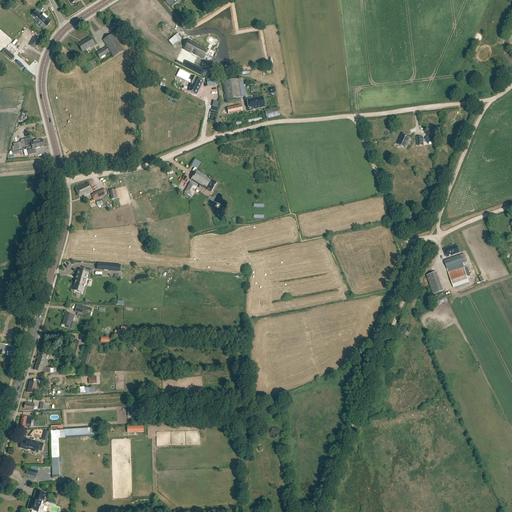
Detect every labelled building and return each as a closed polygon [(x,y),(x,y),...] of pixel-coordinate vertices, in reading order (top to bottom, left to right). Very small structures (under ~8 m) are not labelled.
[(227,1),(191,21),(199,35),(207,31),(217,50),(239,38),(228,18),(234,15),(227,1)] [(42,16),(36,11),(32,15),(38,21),(38,20),(46,27),(51,22),(43,14),(42,16)] [(113,57),(123,51),(112,34),(103,40),(113,57)] [(35,49),(40,41),(33,37),(28,45),(35,49)] [(90,49),(95,46),(90,38),(78,45),(82,52),(89,48),(90,49)] [(188,40),(185,46),(190,48),(189,52),(201,58),(206,49),(188,40)] [(106,47),(96,54),(100,59),(109,52),(106,47)] [(186,63),(184,67),(197,74),(200,69),(186,63)] [(176,77),(191,84),(190,85),(191,85),(188,91),(196,95),(203,81),(194,77),(192,81),(188,79),(191,75),(190,75),(180,70),(180,69),(176,77)] [(226,101),(246,97),(242,79),(223,82),(226,101)] [(256,108),(256,109),(264,108),(262,97),(246,100),(248,110),(256,108)] [(239,112),(238,106),(227,109),(228,114),(239,112)] [(267,120),(280,116),(278,107),(264,111),(267,120)] [(231,118),(232,125),(252,123),(252,119),(257,118),(257,115),(231,118)] [(405,148),(409,139),(402,135),(398,145),(405,148)] [(38,145),(43,144),(42,140),(31,143),(30,138),(23,140),(24,143),(20,144),(13,145),(14,151),(18,150),(21,149),(21,148),(29,146),(29,147),(32,146),(31,146),(38,144),(38,145)] [(44,147),(43,144),(38,145),(38,144),(31,146),(32,146),(29,147),(30,150),(26,151),(27,156),(34,154),(33,150),(44,147)] [(208,178),(197,171),(191,180),(197,183),(200,184),(199,185),(211,192),(216,184),(207,179),(208,178)] [(79,198),(92,192),(88,183),(75,189),(79,198)] [(91,204),(95,202),(94,201),(98,199),(105,196),(104,194),(107,193),(105,189),(91,195),(93,199),(89,201),(91,204)] [(459,253),(457,246),(452,248),(452,246),(443,249),(446,258),(459,253)] [(448,273),(464,267),(460,255),(444,261),(448,273)] [(471,276),(467,267),(448,273),(453,288),(469,283),(468,277),(471,276)] [(78,271),(74,285),(73,287),(83,289),(85,283),(83,283),(84,279),(85,280),(87,273),(83,272),(78,271)] [(436,271),(426,274),(430,293),(441,291),(436,271)] [(438,305),(447,300),(444,293),(437,296),(439,299),(436,300),(438,305)] [(82,310),(76,308),(75,312),(90,316),(92,310),(83,306),(82,310)] [(73,330),(75,323),(72,323),(74,316),(66,313),(62,325),(67,326),(66,328),(73,330)] [(406,334),(409,326),(404,324),(401,332),(406,334)] [(86,349),(87,345),(82,344),(82,343),(75,341),(71,356),(78,359),(79,354),(81,354),(82,350),(80,350),(80,349),(86,351),(86,349)] [(36,365),(45,368),(46,364),(46,363),(48,356),(39,352),(37,359),(38,360),(36,365)] [(90,355),(84,354),(81,364),(87,366),(90,355)] [(45,368),(36,365),(34,370),(43,373),(45,374),(50,373),(50,368),(45,368)] [(34,379),(33,383),(30,382),(27,393),(35,395),(37,384),(41,385),(42,381),(34,379)] [(33,411),(34,405),(25,403),(24,408),(28,409),(28,410),(33,411)] [(29,425),(30,423),(29,422),(30,418),(28,417),(22,416),(20,429),(26,430),(27,425),(29,425)] [(86,427),(62,428),(62,435),(86,434),(86,427)] [(44,444),(27,439),(26,442),(22,441),(20,448),(28,450),(28,447),(33,449),(32,452),(38,453),(38,450),(41,451),(44,444)] [(61,458),(59,458),(51,459),(52,476),(59,475),(59,462),(61,462),(61,458)] [(36,477),(38,471),(28,468),(26,475),(36,477)] [(60,493),(67,492),(67,482),(59,483),(60,493)] [(43,505),(43,504),(41,503),(42,500),(43,501),(45,494),(36,491),(33,500),(30,500),(27,510),(32,511),(31,511),(37,511),(38,511),(37,511),(41,511),(43,511),(44,506),(44,505),(43,505)]
